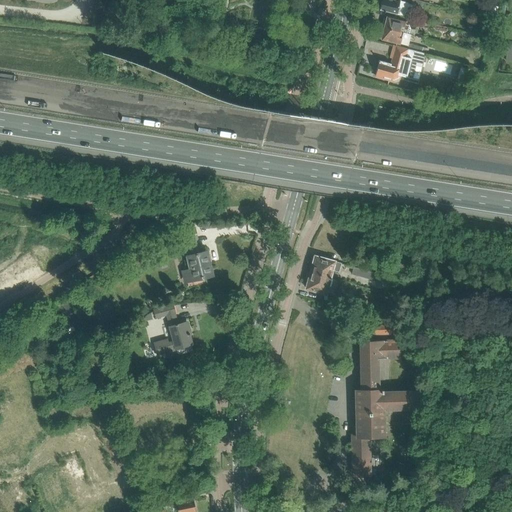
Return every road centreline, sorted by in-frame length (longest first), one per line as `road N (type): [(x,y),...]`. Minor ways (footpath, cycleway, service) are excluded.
road 1 (motorway): [(511,172),(0,90)]
road 2 (motorway): [(0,122),(511,204)]
road 3 (unclassified): [(239,478),(260,477),(261,421),(279,332),(347,107),(321,102)]
road 4 (unclassified): [(268,208),(220,410),(218,435),(239,436)]
road 5 (tertiary): [(239,436),(293,208)]
road 6 (unclassified): [(329,0),(268,208)]
road 7 (residential): [(325,511),(403,492),(455,448),(503,437)]
road 8 (unclassified): [(268,208),(128,211)]
